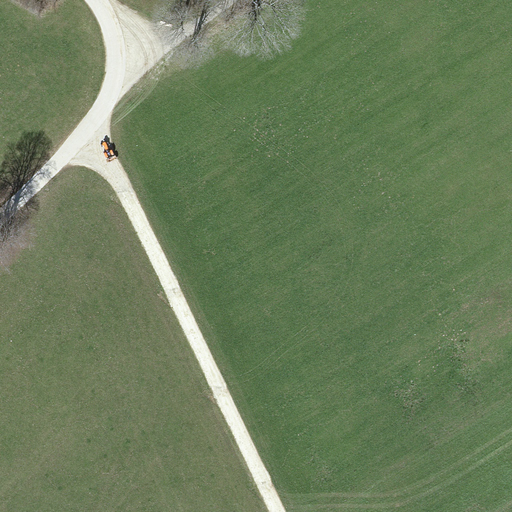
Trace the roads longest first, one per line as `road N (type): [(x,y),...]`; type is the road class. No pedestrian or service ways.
road 1 (track): [(276,511),(100,138)]
road 2 (unclassified): [(100,138),(120,58),(103,0)]
road 3 (track): [(0,231),(100,138)]
